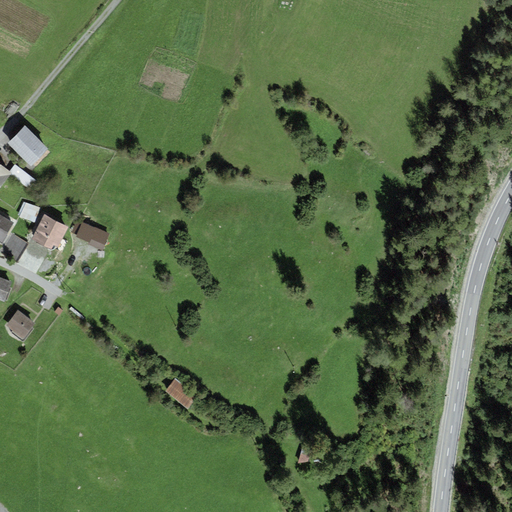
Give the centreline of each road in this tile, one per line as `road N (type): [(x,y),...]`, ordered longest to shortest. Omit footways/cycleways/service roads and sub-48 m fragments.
road 1 (primary): [(511,193),(475,285),(440,511)]
road 2 (track): [(25,103),(109,0)]
